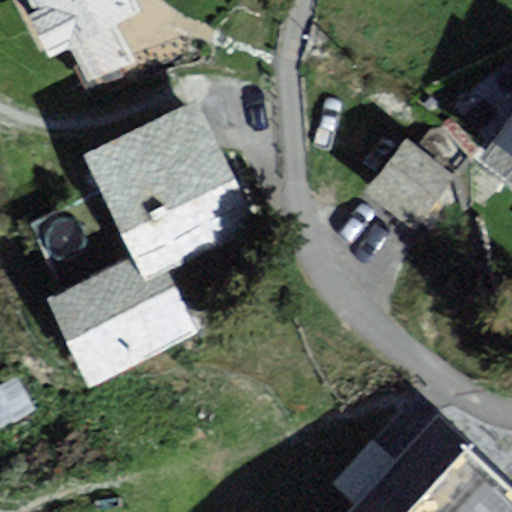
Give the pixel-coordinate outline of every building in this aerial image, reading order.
[(128,0),(23,0),(47,52),(73,40),(91,78),(129,61),(112,24),(134,13),(128,0)] [(182,100),(77,150),(119,237),(224,187),(182,100)] [(367,176),(433,206),(463,142),(397,112),(367,176)] [(511,123),(488,156),(511,173),(511,123)] [(135,262),(54,294),(83,368),(164,336),(135,262)] [(511,511),(511,485),(469,445),(406,511),(511,511)]
